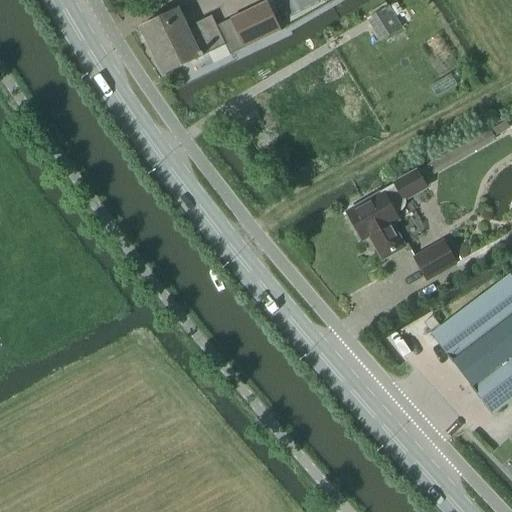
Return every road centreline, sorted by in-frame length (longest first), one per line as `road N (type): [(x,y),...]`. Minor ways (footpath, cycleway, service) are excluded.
road 1 (primary): [(452,511),(190,212),(48,0)]
road 2 (unclassified): [(344,511),(137,266),(0,72)]
